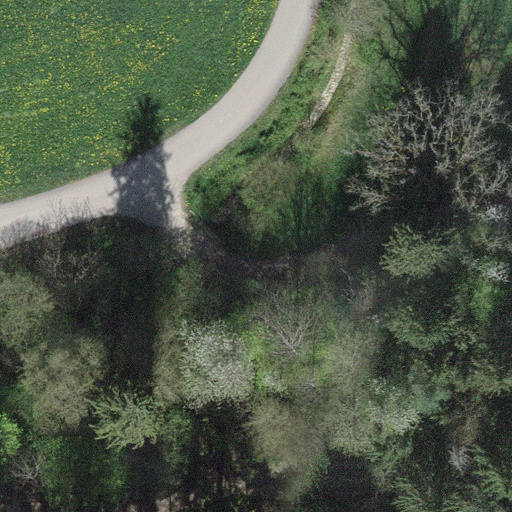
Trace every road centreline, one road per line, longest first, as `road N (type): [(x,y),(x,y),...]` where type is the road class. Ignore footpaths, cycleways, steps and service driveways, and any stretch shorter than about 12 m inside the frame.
road 1 (track): [(511,202),(254,280),(207,263),(133,189)]
road 2 (residential): [(0,223),(133,189),(215,130),(269,67),(294,0)]
road 3 (track): [(511,488),(354,477),(176,511)]
